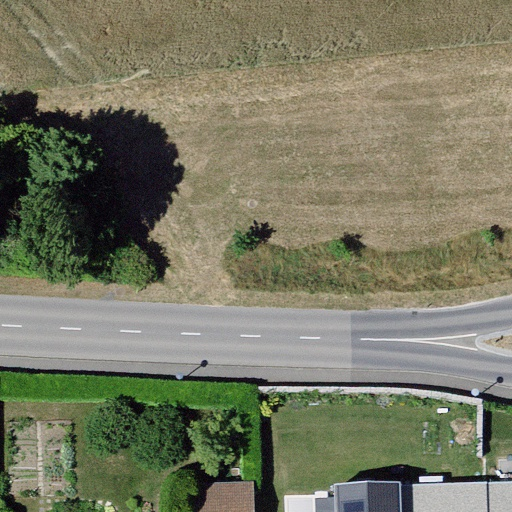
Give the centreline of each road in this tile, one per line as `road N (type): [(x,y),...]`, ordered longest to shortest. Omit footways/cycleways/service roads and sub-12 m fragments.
road 1 (tertiary): [(0,324),(351,339)]
road 2 (tertiary): [(351,339),(511,381)]
road 3 (tertiary): [(511,319),(351,339)]
